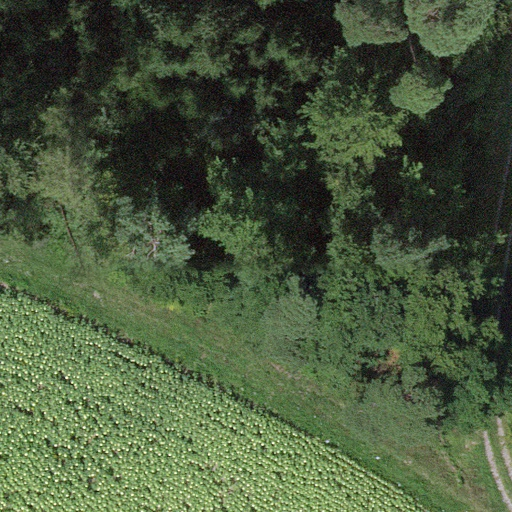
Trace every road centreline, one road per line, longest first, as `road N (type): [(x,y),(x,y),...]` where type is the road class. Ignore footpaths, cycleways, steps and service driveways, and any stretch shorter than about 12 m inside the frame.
road 1 (track): [(0,246),(511,499)]
road 2 (track): [(511,234),(493,361),(496,427),(511,479)]
